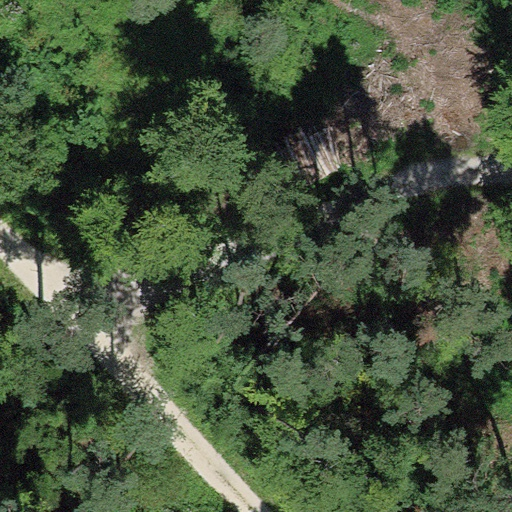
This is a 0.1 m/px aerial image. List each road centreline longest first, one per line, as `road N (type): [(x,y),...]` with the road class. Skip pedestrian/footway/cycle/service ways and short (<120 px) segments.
road 1 (track): [(511,165),(423,169),(300,237),(47,296)]
road 2 (track): [(0,246),(256,511)]
